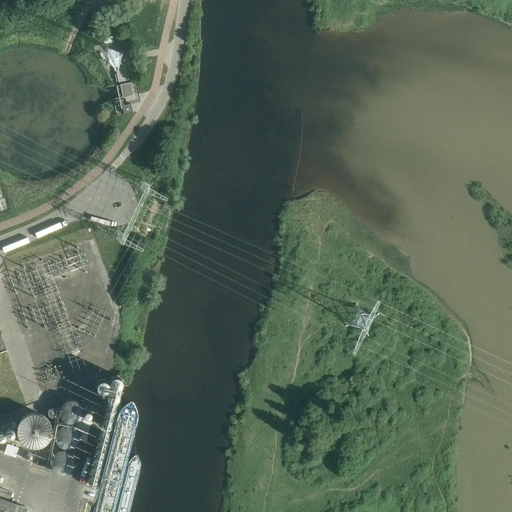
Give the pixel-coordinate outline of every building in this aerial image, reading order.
[(127,66),(115,68),(118,82),(130,79),(127,66)] [(133,95),(131,82),(118,85),(120,97),(133,95)] [(124,114),(132,112),(131,103),(122,105),(124,114)] [(110,383),(111,384),(112,385),(113,386),(114,387),(115,387),(116,387),(118,387),(119,387),(120,386),(121,385),(122,384),(122,383),(123,382),(123,380),(122,379),(122,378),(121,377),(120,376),(119,375),(117,375),(116,375),(115,375),(114,375),(112,376),(112,377),(111,378),(110,379),(110,381),(110,382),(110,383)] [(109,386),(109,384),(109,383),(109,382),(108,381),(107,380),(106,379),(105,379),(104,379),(103,379),(102,379),(100,379),(99,380),(99,381),(98,382),(97,383),(97,384),(97,385),(97,386),(98,388),(98,389),(99,389),(100,390),(101,391),(102,391),(104,391),(105,391),(106,390),(107,390),(108,389),(109,388),(109,387),(109,386)] [(108,398),(109,399),(110,400),(111,400),(113,400),(114,400),(115,400),(117,399),(118,399),(118,398),(119,396),(119,395),(119,394),(119,392),(119,391),(118,390),(117,389),(116,388),(114,388),(113,388),(112,388),(110,389),(109,389),(108,390),(108,391),(107,393),(107,394),(107,395),(107,397),(108,398)] [(45,447),(54,436),(68,447),(58,450),(56,453),(54,465),(63,472),(69,470),(75,462),(76,461),(71,447),(80,444),(84,422),(83,418),(86,414),(86,410),(83,400),(73,398),(65,401),(55,414),(36,411),(24,415),(19,421),(17,430),(20,437),(34,449),(33,456),(37,459),(44,451),(45,447)] [(7,432),(7,433),(7,434),(8,435),(8,436),(9,436),(10,437),(11,437),(12,437),(13,436),(14,436),(15,435),(15,434),(15,433),(16,432),(15,431),(15,430),(14,429),(13,428),(12,428),(11,428),(10,428),(9,428),(8,429),(7,430),(7,431),(7,432)] [(16,457),(19,447),(8,443),(5,453),(16,457)] [(45,460),(39,458),(36,464),(42,467),(45,460)] [(91,481),(102,480),(101,467),(90,468),(91,481)] [(0,511),(25,511),(27,508),(18,504),(0,498),(0,511)]
